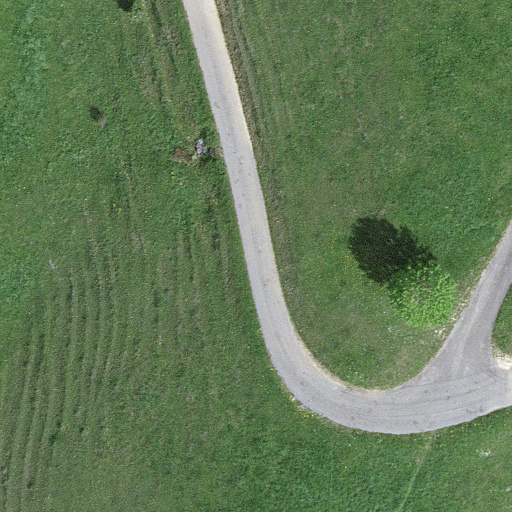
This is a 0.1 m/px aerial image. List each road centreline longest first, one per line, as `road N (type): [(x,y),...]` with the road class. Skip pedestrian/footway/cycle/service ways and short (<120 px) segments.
road 1 (residential): [(192,0),(289,371),(332,400),(390,412),(438,409)]
road 2 (unclassified): [(438,409),(511,246)]
